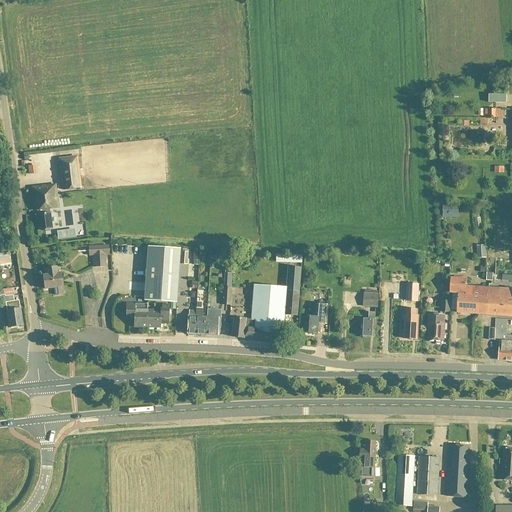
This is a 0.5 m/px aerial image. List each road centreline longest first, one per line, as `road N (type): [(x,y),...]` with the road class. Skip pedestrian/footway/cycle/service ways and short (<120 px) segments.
road 1 (unclassified): [(511,370),(353,367),(33,331)]
road 2 (primary): [(511,379),(234,371),(38,386)]
road 3 (unclassified): [(103,414),(107,422),(242,413),(511,415)]
road 4 (primary): [(103,414),(279,403),(511,406)]
road 5 (unclassified): [(33,331),(0,85)]
